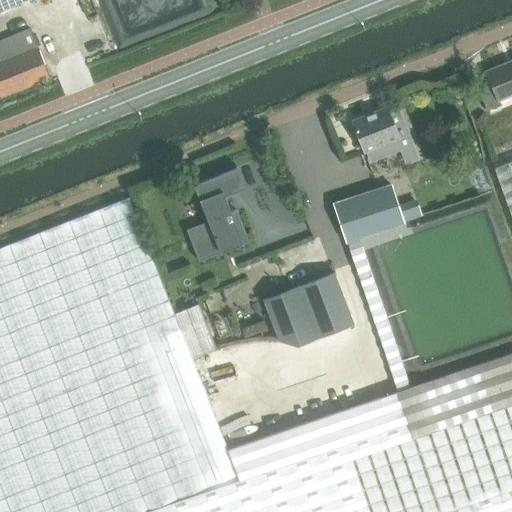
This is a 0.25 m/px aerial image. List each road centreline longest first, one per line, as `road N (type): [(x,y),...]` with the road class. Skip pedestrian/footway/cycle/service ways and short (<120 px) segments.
road 1 (tertiary): [(0,149),(377,0)]
road 2 (residential): [(225,145),(511,33)]
